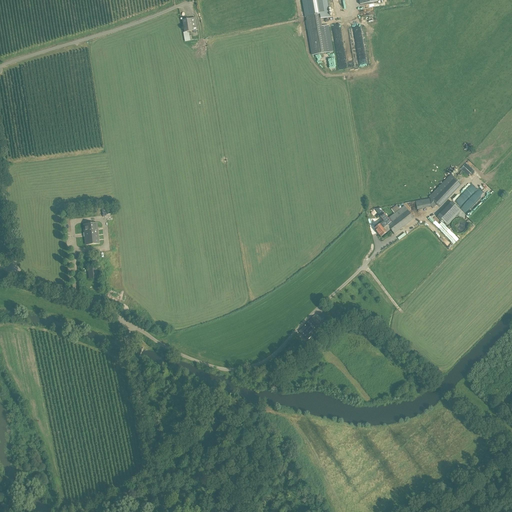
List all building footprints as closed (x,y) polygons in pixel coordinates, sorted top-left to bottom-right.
[(326,0),(302,0),(306,17),(322,15),(322,19),(328,18),(327,14),(329,13),(326,0)] [(187,33),(187,32),(192,31),(198,30),(195,18),(190,19),(182,20),(184,33),(183,33),(185,41),(192,40),(191,35),(189,36),(189,33),(187,33)] [(327,53),(322,26),(308,29),(312,55),(327,53)] [(429,198),(430,199),(431,207),(433,209),(437,205),(440,208),(461,185),(451,175),(429,198)] [(468,208),(480,196),(473,189),(476,186),(472,182),(458,197),(462,200),(464,203),(463,204),(468,208)] [(447,225),(461,211),(452,202),(438,216),(447,225)] [(394,213),(400,209),(397,205),(391,209),(394,213)] [(376,210),(379,214),(384,211),(380,206),(376,210)] [(404,206),(393,215),(389,218),(392,223),(385,228),(388,232),(391,229),(394,234),(414,219),(404,206)] [(392,223),(389,218),(384,212),(379,215),(381,217),(380,218),(384,222),(379,226),(378,225),(377,225),(376,225),(375,226),(375,227),(375,228),(375,229),(378,233),(385,228),(392,223)] [(435,226),(438,224),(432,216),(429,218),(435,226)] [(468,226),(467,225),(467,224),(466,222),(465,221),(464,220),(463,219),(461,219),(460,219),(459,219),(457,219),(456,220),(455,221),(454,222),(453,223),(453,225),(452,226),(452,228),(453,229),(453,230),(454,232),(456,233),(458,234),(460,234),(461,234),(462,234),(464,233),(465,232),(466,231),(467,230),(467,228),(468,226)] [(86,245),(99,243),(96,224),(83,225),(86,245)] [(388,232),(385,228),(378,233),(381,237),(388,232)] [(440,230),(453,244),(458,240),(452,233),(450,235),(443,228),(440,230)] [(97,279),(96,267),(88,268),(89,279),(97,279)] [(324,326),(314,316),(310,320),(319,330),(324,326)] [(308,340),(311,337),(309,334),(315,328),(309,322),(300,332),(308,340)]
